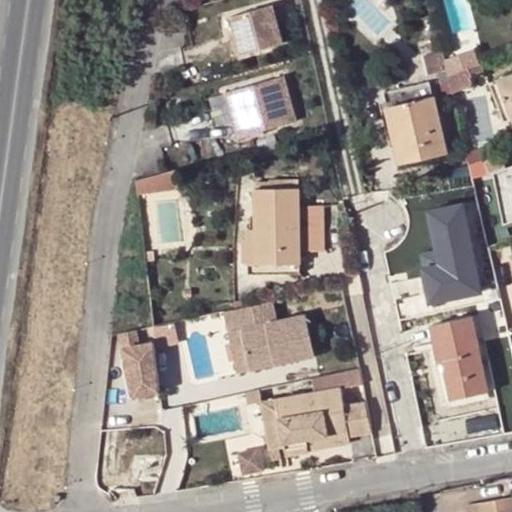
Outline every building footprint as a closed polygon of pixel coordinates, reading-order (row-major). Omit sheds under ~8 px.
[(232,16),(236,31),(238,38),(232,40),(237,56),(285,43),(274,4),(232,16)] [(446,57),(457,90),(487,81),(476,47),(446,57)] [(450,78),(443,51),(426,54),(433,85),(450,82),(450,78)] [(239,136),(297,121),(285,75),(227,90),(239,136)] [(511,76),(500,81),(511,112),(511,76)] [(430,97),(427,86),(384,95),(399,164),(448,152),(436,96),(430,97)] [(493,185),(486,160),(470,166),(475,187),(475,190),(493,185)] [(138,190),(181,185),(179,167),(166,170),(137,177),(138,190)] [(271,184),(271,190),(300,190),(300,182),(271,182),(271,184)] [(148,242),(160,241),(157,198),(179,196),(183,238),(192,237),(188,189),(144,193),(148,242)] [(257,265),(302,265),(302,251),(327,251),(327,207),(300,207),(300,190),(271,190),(257,190),(258,232),(257,265)] [(431,293),(433,302),(484,292),(467,203),(432,210),(443,264),(426,267),(428,276),(431,293)] [(508,238),(500,215),(483,221),(488,245),(508,238)] [(249,232),(249,265),(257,265),(258,232),(249,232)] [(144,244),(146,262),(154,261),(152,243),(144,244)] [(301,274),(302,265),(257,265),(249,265),(249,276),(301,274)] [(431,293),(428,276),(423,277),(426,294),(431,293)] [(229,330),(243,328),(251,370),(317,356),(308,315),(279,320),(275,301),(225,311),(229,330)] [(433,324),(441,361),(446,361),(453,399),(487,391),(471,316),(433,324)] [(180,322),(158,323),(160,343),(182,342),(180,322)] [(238,372),(251,370),(243,328),(229,330),(238,372)] [(120,334),(123,349),(138,345),(134,331),(120,334)] [(154,342),(138,345),(123,349),(134,398),(159,392),(154,342)] [(440,401),(453,399),(446,361),(441,361),(432,364),(440,401)] [(310,448),(308,437),(350,429),(351,435),(364,433),(360,403),(346,405),(342,385),(363,381),(359,366),(313,376),(315,390),(263,399),(273,457),(281,456),(279,444),(285,443),(287,452),(310,448)] [(248,397),(261,394),(260,387),(247,390),(248,397)] [(263,399),(261,394),(248,397),(249,402),(263,399)] [(372,431),(366,402),(360,403),(364,433),(372,431)] [(352,441),(351,435),(350,429),(308,437),(310,448),(352,441)] [(241,452),(245,473),(266,469),(262,448),(241,452)] [(511,511),(511,497),(467,506),(468,511),(511,511)]
